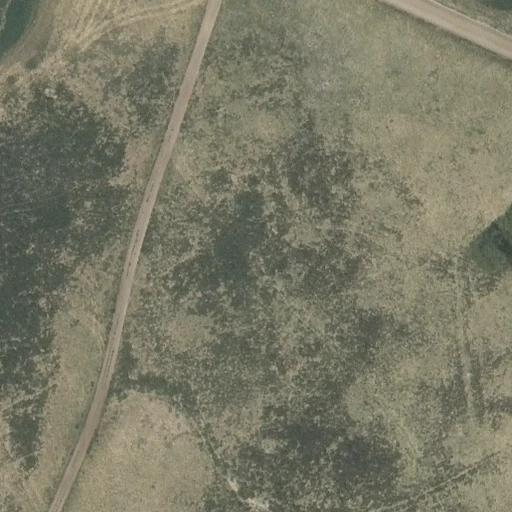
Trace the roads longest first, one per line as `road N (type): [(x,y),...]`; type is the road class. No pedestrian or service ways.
road 1 (track): [(214,0),(136,231),(101,390)]
road 2 (track): [(259,511),(221,478),(163,387),(101,390)]
road 3 (track): [(511,446),(365,511)]
road 4 (track): [(101,390),(52,511)]
